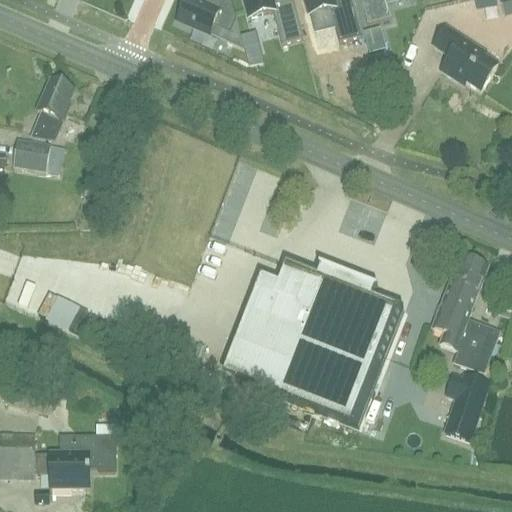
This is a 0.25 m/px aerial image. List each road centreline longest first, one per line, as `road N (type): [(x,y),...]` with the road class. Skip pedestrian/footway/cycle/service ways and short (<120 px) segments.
road 1 (tertiary): [(511,239),(122,69)]
road 2 (tertiary): [(122,69),(0,16)]
